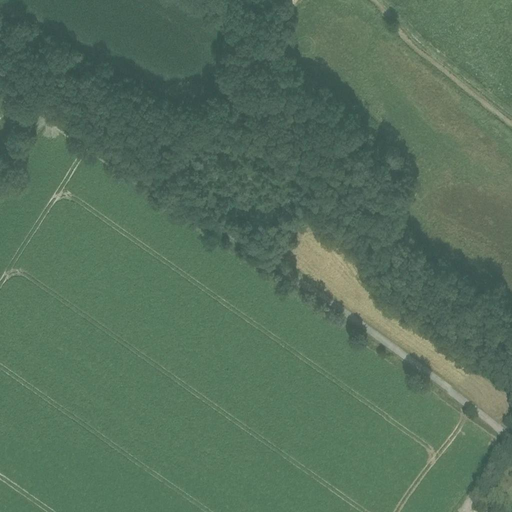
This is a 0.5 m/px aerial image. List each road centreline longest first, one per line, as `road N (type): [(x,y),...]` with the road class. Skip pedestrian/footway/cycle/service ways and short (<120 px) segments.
road 1 (track): [(511,435),(161,187)]
road 2 (track): [(296,0),(161,187)]
road 3 (track): [(161,187),(49,108),(0,163)]
